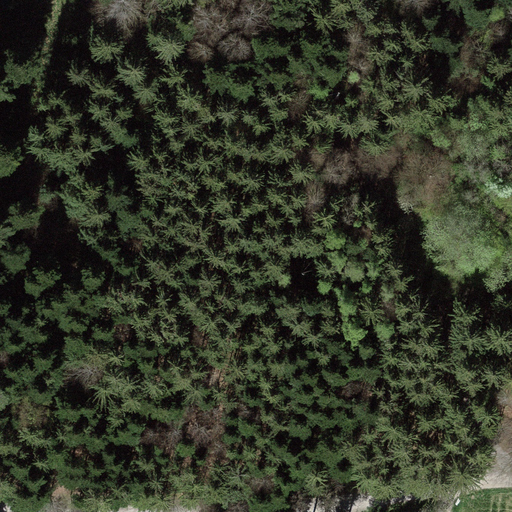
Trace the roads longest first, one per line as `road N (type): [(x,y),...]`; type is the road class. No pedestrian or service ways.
road 1 (track): [(496,480),(445,378),(375,185),(354,155),(158,52),(92,0)]
road 2 (track): [(195,511),(496,480)]
